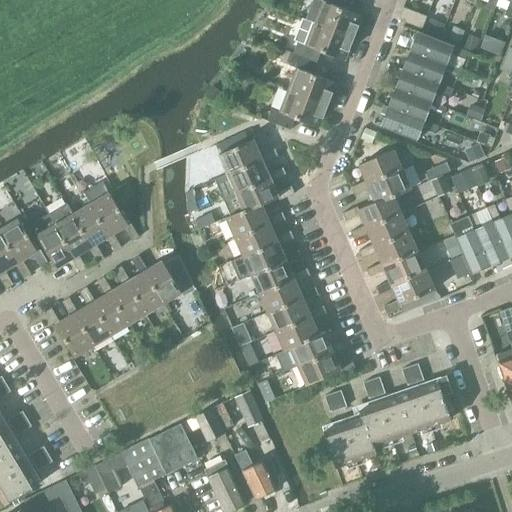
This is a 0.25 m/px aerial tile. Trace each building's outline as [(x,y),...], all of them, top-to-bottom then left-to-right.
[(313,0),(306,20),(314,23),(353,38),(361,16),(338,6),(340,0),(313,0)] [(493,11),(496,0),(488,0),(485,8),(493,11)] [(398,20),(421,29),(426,17),(403,7),(398,20)] [(297,42),(293,54),(316,63),(320,51),(344,60),(353,38),(314,23),(305,45),(297,42)] [(417,31),(410,51),(445,65),(450,53),(464,59),(467,52),(453,46),(453,45),(417,31)] [(501,53),(506,41),(486,33),(481,45),(501,53)] [(511,90),(511,34),(499,68),(511,73),(506,88),(511,90)] [(468,36),(464,47),(475,51),(479,40),(468,36)] [(410,51),(402,69),(438,83),(442,72),(457,78),(460,70),(445,65),(410,51)] [(296,68),(288,90),(327,105),(335,83),(312,74),(316,63),(293,54),(288,65),(296,68)] [(402,69),(395,88),(431,102),(435,91),(459,100),(462,92),(438,83),(402,69)] [(395,88),(388,107),(424,121),(428,109),(443,115),(445,108),(431,102),(395,88)] [(327,105),(288,90),(279,112),(271,109),(266,121),(290,130),(294,119),(318,128),(327,105)] [(424,121),(388,107),(380,126),(416,140),(421,128),(435,134),(438,126),(424,121)] [(218,154),(227,174),(261,159),(260,155),(255,144),(267,138),(264,131),(251,137),(252,139),(218,154)] [(480,147),(465,153),(469,162),(484,156),(480,147)] [(227,174),(235,193),(269,177),(268,174),(263,162),(278,156),(274,149),(260,155),(261,159),(227,174)] [(354,194),(369,188),(367,185),(401,169),(393,150),(358,165),(365,181),(351,187),(354,194)] [(483,164),(470,170),(477,187),(490,182),(483,164)] [(235,193),(243,210),(243,211),(261,204),(261,205),(278,198),(276,192),(271,181),(286,175),(282,167),(268,174),(269,177),(235,193)] [(345,221),(360,214),(359,212),(393,197),(410,189),(401,169),(367,185),(369,188),(375,202),(358,209),(357,207),(342,213),(345,221)] [(477,187),(470,170),(451,178),(458,195),(477,187)] [(430,180),(437,195),(448,190),(442,175),(430,180)] [(291,186),(276,192),(278,198),(279,200),(294,193),(291,186)] [(109,193),(91,203),(110,235),(113,234),(123,227),(132,241),(138,237),(130,223),(127,224),(109,193)] [(353,239),(368,233),(367,230),(401,215),(393,197),(359,212),(360,214),(365,226),(350,232),(353,239)] [(91,203),(73,214),(92,246),(95,244),(106,238),(114,252),(121,247),(113,234),(110,235),(91,203)] [(92,246),(73,214),(67,204),(49,214),(74,257),(78,255),(88,248),(97,262),(104,258),(95,244),(92,246)] [(243,210),(226,217),(234,238),(269,222),(267,219),(261,205),(261,204),(243,211),(243,210)] [(493,205),(486,208),(508,257),(511,255),(511,217),(511,214),(500,219),(493,205)] [(486,208),(468,216),(490,265),(508,257),(486,208)] [(269,222),(234,238),(243,256),(277,241),(275,237),(270,226),(285,219),(282,212),(267,219),(269,222)] [(31,225),(37,236),(56,268),(71,259),(79,273),(86,268),(78,255),(74,257),(49,214),(31,225)] [(362,258),(376,252),(375,249),(409,234),(401,215),(367,230),(368,233),(373,244),(358,251),(362,258)] [(490,265),(468,216),(449,224),(456,238),(455,239),(471,274),(490,265)] [(18,219),(0,229),(0,230),(19,262),(22,260),(32,254),(41,268),(48,263),(39,249),(36,251),(18,219)] [(0,230),(0,271),(1,273),(4,271),(15,264),(23,278),(30,274),(22,260),(19,262),(0,230)] [(277,241),(243,256),(251,275),(285,260),(283,256),(278,245),(293,238),(290,231),(275,237),(277,241)] [(370,277),(384,270),(383,268),(418,253),(409,234),(375,249),(376,252),(381,263),(367,269),(370,277)] [(285,260),(251,275),(259,293),(293,278),(292,275),(287,263),(301,257),(298,250),(283,256),(285,260)] [(378,295),(393,289),(391,286),(426,271),(418,253),(383,268),(384,270),(389,282),(375,288),(378,295)] [(132,260),(140,274),(144,271),(163,303),(181,293),(162,261),(147,269),(139,256),(132,260)] [(114,270),(122,284),(126,282),(145,314),(163,303),(144,271),(140,274),(129,280),(121,266),(114,270)] [(293,278),(259,293),(267,312),(302,297),(300,293),(295,282),(310,275),(306,268),(292,275),(293,278)] [(0,271),(0,278),(6,288),(13,284),(4,271),(1,273),(0,271)] [(391,286),(393,289),(398,300),(383,307),(386,314),(401,307),(400,305),(434,290),(426,271),(391,286)] [(97,281),(105,295),(108,293),(127,325),(145,314),(126,282),(122,284),(112,291),(103,277),(97,281)] [(79,291),(87,305),(90,303),(110,335),(127,325),(108,293),(105,295),(94,301),(86,287),(79,291)] [(302,297),(267,312),(275,331),(310,316),(308,312),(303,301),(318,294),(315,287),(300,293),(302,297)] [(62,302),(70,315),(73,314),(92,346),(110,335),(90,303),(87,305),(77,311),(68,298),(62,302)] [(310,316),(275,331),(284,351),(290,348),(289,347),(318,335),(317,333),(311,319),(326,313),(323,305),(308,312),(310,316)] [(511,349),(496,355),(510,397),(511,396),(511,307),(499,312),(511,349)] [(51,308),(47,311),(44,312),(52,326),(55,325),(74,357),(92,346),(73,314),(70,315),(59,322),(51,308)] [(318,335),(289,347),(290,348),(297,366),(332,351),(333,354),(346,349),(343,341),(330,347),(323,331),(317,333),(318,335)] [(332,351),(297,366),(306,385),(340,370),(341,373),(354,367),(351,360),(338,366),(333,354),(332,351)] [(417,364),(409,367),(411,372),(419,369),(417,364)] [(401,369),(403,375),(411,372),(409,367),(401,369)] [(421,374),(413,377),(415,383),(423,380),(421,374)] [(379,377),(371,380),(373,385),(381,383),(379,377)] [(413,377),(405,380),(407,386),(415,383),(413,377)] [(363,383),(365,388),(373,385),(371,380),(363,383)] [(323,431),(335,467),(355,460),(357,465),(358,465),(356,460),(376,453),(373,445),(391,439),(393,444),(392,439),(429,426),(431,431),(432,431),(430,425),(450,419),(438,383),(359,411),(361,418),(323,431)] [(6,384),(1,387),(5,394),(10,391),(6,384)] [(383,388),(374,391),(376,396),(385,393),(383,388)] [(340,390),(332,393),(334,399),(342,396),(340,390)] [(235,397),(248,427),(263,420),(249,391),(235,397)] [(374,391),(366,393),(368,399),(376,396),(374,391)] [(324,396),(326,401),(334,399),(332,393),(324,396)] [(344,401),(336,404),(338,409),(346,407),(344,401)] [(336,404),(328,407),(330,412),(338,409),(336,404)] [(195,416),(200,427),(205,424),(212,438),(223,433),(211,408),(195,416)] [(22,411),(17,414),(22,422),(27,419),(22,411)] [(17,414),(13,417),(17,424),(22,422),(17,414)] [(8,420),(12,427),(17,424),(13,417),(8,420)] [(27,419),(22,422),(26,429),(31,426),(27,419)] [(0,495),(5,504),(37,485),(0,422),(0,495)] [(22,422),(17,424),(22,432),(26,429),(22,422)] [(149,438),(166,474),(197,459),(180,423),(149,438)] [(17,424),(12,427),(17,435),(22,432),(17,424)] [(148,437),(120,451),(137,488),(138,487),(139,490),(148,510),(149,511),(174,511),(171,504),(164,508),(162,503),(164,502),(153,480),(166,474),(148,437)] [(43,446),(38,449),(43,457),(48,454),(43,446)] [(38,449),(34,452),(38,459),(43,457),(38,449)] [(234,455),(242,470),(255,498),(276,489),(262,460),(253,465),(245,449),(234,455)] [(29,455),(33,462),(38,459),(34,452),(29,455)] [(48,454),(43,457),(47,464),(52,461),(48,454)] [(43,457),(38,459),(43,467),(47,464),(43,457)] [(38,459),(33,462),(38,470),(43,467),(38,459)] [(224,460),(204,470),(224,511),(227,511),(246,503),(224,460)] [(78,474),(83,485),(89,483),(95,494),(106,489),(95,466),(78,474)] [(63,481),(52,486),(57,497),(60,495),(59,492),(68,487),(65,480),(63,481)] [(52,486),(45,489),(50,500),(57,497),(52,486)] [(68,487),(59,492),(60,495),(62,499),(72,494),(68,487)] [(45,489),(38,493),(43,504),(50,500),(45,489)] [(142,511),(148,510),(139,490),(127,496),(133,508),(125,511),(142,511)] [(38,493),(30,496),(36,507),(43,504),(38,493)] [(72,494),(62,499),(65,506),(75,501),(72,494)] [(30,496),(23,500),(28,510),(36,507),(30,496)] [(75,501),(65,506),(68,511),(70,511),(79,508),(75,501)]
